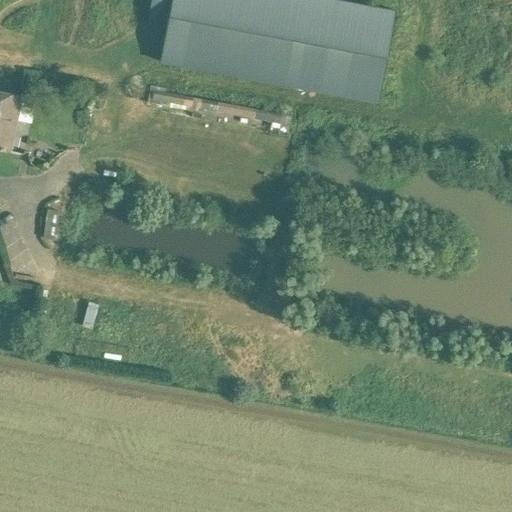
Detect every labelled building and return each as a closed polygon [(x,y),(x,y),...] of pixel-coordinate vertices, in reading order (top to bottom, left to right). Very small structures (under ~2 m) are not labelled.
[(151,0),(147,23),(166,27),(160,60),(378,102),(396,9),(347,0),(151,0)] [(149,104),(284,126),(286,114),(167,95),(169,87),(153,84),(149,104)] [(21,96),(4,93),(0,91),(0,148),(9,150),(21,96)] [(58,237),(62,209),(51,207),(47,235),(58,237)] [(87,325),(97,327),(103,303),(92,301),(87,325)]
